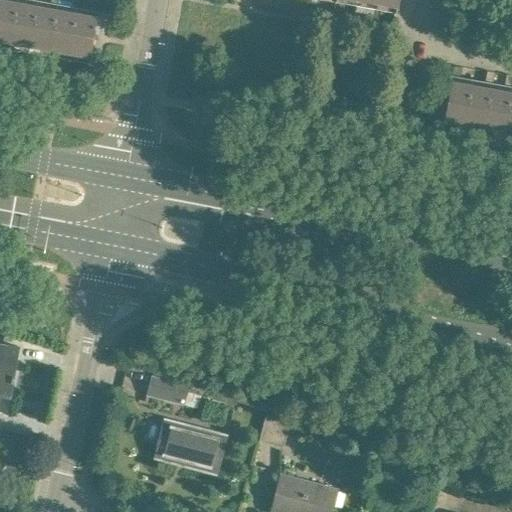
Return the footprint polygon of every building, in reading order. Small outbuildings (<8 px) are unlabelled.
[(0,0),(0,48),(68,60),(88,64),(96,18),(76,14),(0,0)] [(318,0),(395,14),(397,0),(318,0)] [(486,72),(484,84),(491,85),(494,73),(486,72)] [(511,93),(450,82),(441,128),(511,141),(511,93)] [(0,396),(10,398),(19,347),(0,343),(0,396)] [(182,404),(187,388),(152,378),(147,394),(182,404)] [(259,443),(282,448),(288,423),(266,416),(259,443)] [(156,457),(170,461),(170,460),(178,462),(178,463),(215,473),(224,438),(166,421),(156,457)] [(331,511),(336,490),(280,476),(270,511),(331,511)]
